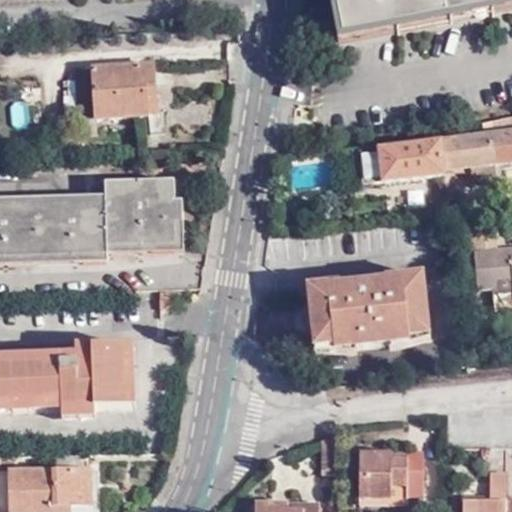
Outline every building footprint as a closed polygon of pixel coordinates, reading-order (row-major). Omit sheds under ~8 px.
[(511,5),(511,0),(344,0),(345,5),(341,6),(347,40),(511,5)] [(153,76),(74,80),(76,130),(145,126),(144,106),(155,106),(153,76)] [(150,143),(163,143),(163,125),(156,125),(155,106),(144,106),(145,126),(150,126),(150,143)] [(447,178),(455,177),(456,177),(456,171),(473,169),(474,188),(500,187),(498,166),(511,164),(511,121),(486,125),(488,138),(443,144),(447,178)] [(362,155),(361,158),(361,159),(365,189),(447,181),(447,178),(443,144),(362,155)] [(362,150),(341,151),(343,160),(361,158),(362,155),(362,150)] [(447,181),(449,199),(450,201),(457,201),(455,177),(447,178),(447,181)] [(41,250),(42,259),(68,258),(68,262),(79,262),(79,258),(112,257),(112,249),(127,249),(126,239),(139,239),(139,249),(139,253),(148,253),(148,249),(181,248),(178,183),(108,185),(108,198),(0,201),(0,264),(10,264),(10,260),(27,260),(26,251),(41,250)] [(449,199),(437,201),(439,222),(451,221),(450,201),(449,199)] [(475,240),(496,239),(496,227),(475,229),(475,240)] [(126,239),(127,249),(139,249),(139,239),(126,239)] [(476,254),(497,252),(496,239),(475,240),(476,254)] [(27,260),(42,259),(41,250),(26,251),(27,260)] [(511,251),(497,252),(476,254),(479,290),(498,289),(497,279),(511,278),(511,251)] [(426,282),(311,289),(315,351),(430,344),(426,282)] [(177,306),(177,291),(163,292),(164,306),(177,306)] [(511,309),(511,295),(497,296),(498,310),(511,309)] [(63,371),(63,355),(0,356),(0,413),(64,411),(98,410),(138,407),(137,345),(94,346),(95,371),(63,371)] [(62,346),(63,355),(63,371),(95,371),(94,346),(62,346)] [(98,418),(98,410),(64,411),(65,419),(98,418)] [(340,443),(322,442),(321,477),(339,477),(340,443)] [(375,465),(375,457),(359,457),(359,504),(391,505),(391,501),(423,501),(424,465),(375,465)] [(94,505),(92,469),(0,470),(0,511),(58,511),(57,505),(94,505)] [(505,511),(506,504),(506,478),(490,477),(489,493),(489,506),(463,505),(462,511),(505,511)] [(489,506),(489,493),(464,492),(463,505),(489,506)]
